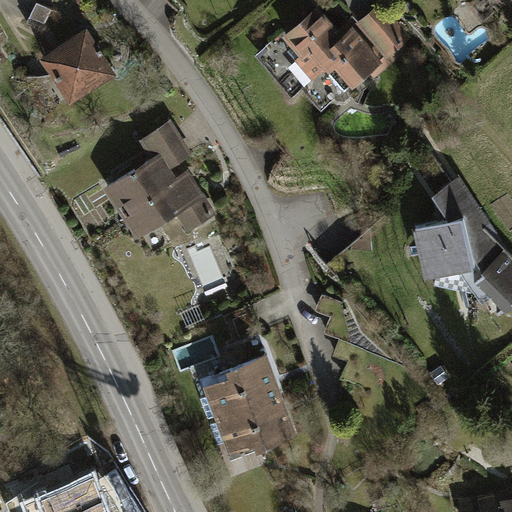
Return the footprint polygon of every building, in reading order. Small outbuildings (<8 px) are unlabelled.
[(337,31),(318,9),(287,35),(303,53),(296,60),(313,79),(326,68),(344,89),(369,68),(375,75),(408,48),(402,41),(409,35),(383,4),(360,24),(354,17),(337,31)] [(86,31),(45,57),(71,98),(113,72),(104,58),(104,53),(99,45),(94,44),(86,31)] [(189,152),(170,121),(144,138),(155,156),(146,161),(148,164),(135,172),(133,169),(109,185),(140,234),(179,208),(191,227),(212,214),(186,172),(174,180),(166,167),(189,152)] [(482,230),(451,183),(439,191),(456,216),(417,225),(428,272),(460,265),(483,300),(492,295),(505,310),(511,302),(511,254),(486,227),(482,230)] [(275,387),(264,356),(213,375),(218,389),(211,392),(212,393),(202,397),(209,417),(215,415),(216,418),(281,394),(278,386),(275,387)] [(281,394),(216,418),(217,421),(211,423),(219,444),(229,440),(229,441),(236,438),(242,453),(294,433),(282,403),(283,400),(281,394)] [(511,511),(511,488),(459,498),(461,511),(511,511)]
